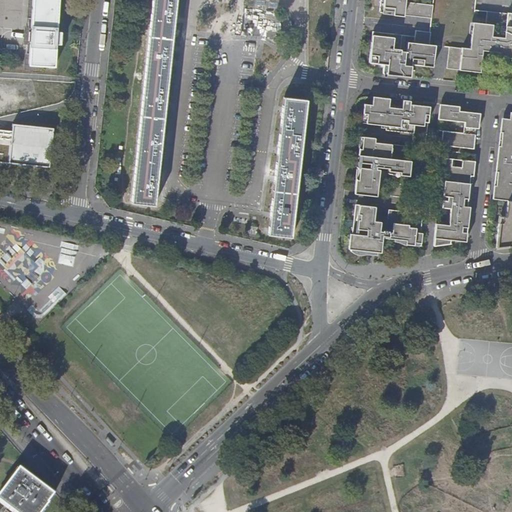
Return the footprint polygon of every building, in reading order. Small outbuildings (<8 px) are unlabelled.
[(33,0),(32,18),(29,18),(29,28),(30,30),(32,30),(31,42),(30,42),(29,43),(27,53),(30,54),(30,61),(29,65),(55,66),(56,44),(60,44),(60,43),(61,43),(61,40),(62,40),(63,34),(62,34),(62,32),(61,32),(61,30),(57,30),(59,0),(33,0)] [(154,0),(133,202),(155,204),(176,0),(154,0)] [(430,18),(432,5),(404,2),(404,0),(379,0),(379,12),(430,18)] [(511,13),(486,11),(485,23),(472,22),(470,48),(461,48),(449,47),(447,68),(480,72),(482,50),(511,53),(511,13)] [(402,33),(373,29),(369,61),(384,62),(383,71),(411,75),(413,57),(424,58),(424,64),(434,65),(436,43),(430,43),(431,30),(416,28),(415,40),(408,40),(407,50),(401,49),(402,33)] [(365,104),(363,123),(382,125),(383,114),(388,114),(385,143),(413,145),(415,121),(428,122),(430,106),(411,104),(411,101),(403,100),(403,107),(389,106),(384,106),(385,98),(374,96),(372,105),(365,104)] [(285,98),(269,234),(292,237),(307,101),(285,98)] [(442,129),(440,144),(474,148),(476,127),(478,127),(480,115),(459,112),(459,106),(442,104),(440,118),(464,121),(463,131),(442,129)] [(509,118),(503,118),(494,200),(507,201),(511,201),(511,111),(510,111),(509,118)] [(0,162),(51,166),(53,127),(12,124),(11,130),(0,129),(0,162)] [(360,144),(358,163),(361,163),(359,174),(357,174),(354,199),(377,201),(379,178),(375,178),(376,176),(388,177),(388,180),(400,182),(399,184),(408,185),(411,155),(381,152),(381,156),(373,155),(375,147),(360,144)] [(450,241),(465,242),(466,234),(461,233),(462,224),(467,225),(472,186),(469,186),(471,171),(474,171),(475,156),(463,155),(462,169),(456,169),(457,161),(441,159),(440,170),(450,172),(449,183),(452,183),(449,201),(446,201),(444,208),(453,210),(451,226),(436,224),(434,239),(450,241)] [(407,194),(386,192),(385,205),(406,207),(407,194)] [(511,201),(507,201),(505,217),(502,217),(501,224),(498,224),(495,248),(511,246),(511,245),(511,201)] [(369,213),(354,211),(354,220),(357,220),(354,254),(374,256),(373,259),(379,258),(380,245),(378,244),(379,242),(404,245),(403,249),(418,250),(419,238),(417,237),(419,218),(385,215),(384,227),(390,228),(388,239),(386,239),(386,236),(379,236),(379,237),(377,237),(377,227),(371,226),(371,219),(369,219),(369,213)] [(67,242),(66,248),(62,247),(58,262),(72,266),(78,245),(67,242)] [(17,244),(0,258),(0,261),(24,289),(47,269),(38,259),(38,260),(25,245),(21,249),(17,244)] [(50,294),(55,302),(66,296),(62,288),(50,294)] [(54,493),(41,484),(39,485),(36,482),(31,479),(33,477),(20,467),(0,494),(0,501),(13,511),(41,511),(48,502),(54,493)]
